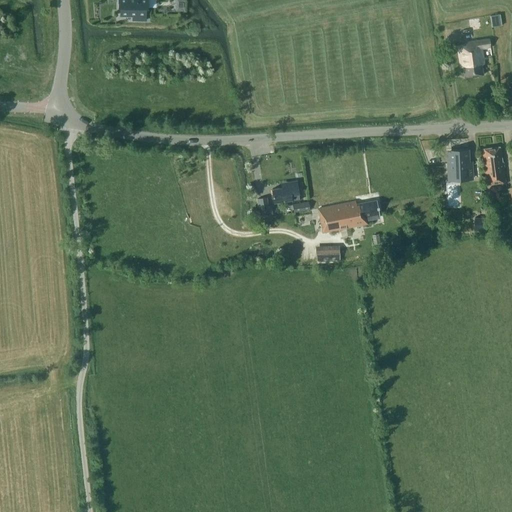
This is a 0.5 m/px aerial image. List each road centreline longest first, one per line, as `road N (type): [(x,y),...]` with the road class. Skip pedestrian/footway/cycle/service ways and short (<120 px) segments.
road 1 (tertiary): [(66,114),(112,131),(199,140),(511,125)]
road 2 (unclassified): [(66,114),(85,330),(78,408),(89,511)]
